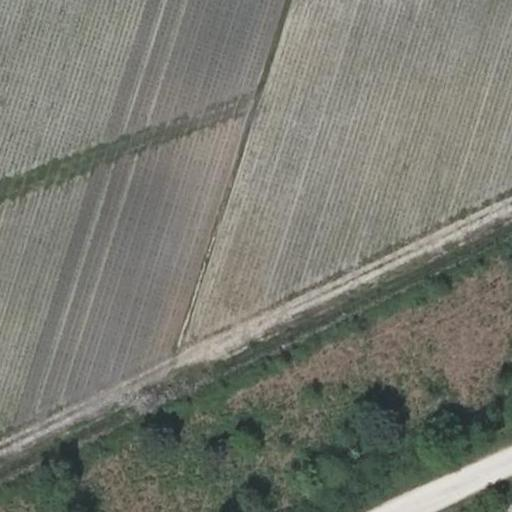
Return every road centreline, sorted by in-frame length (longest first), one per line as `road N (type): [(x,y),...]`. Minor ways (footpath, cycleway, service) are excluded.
road 1 (track): [(511,249),(0,494)]
road 2 (track): [(297,0),(169,413)]
road 3 (track): [(0,195),(266,101)]
